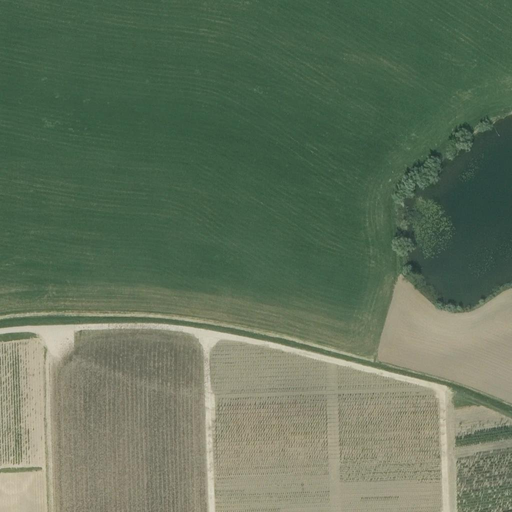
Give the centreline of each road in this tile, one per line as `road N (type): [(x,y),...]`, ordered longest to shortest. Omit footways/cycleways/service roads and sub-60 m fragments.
road 1 (track): [(211,511),(203,333),(55,328),(67,355)]
road 2 (track): [(442,455),(207,399)]
road 3 (track): [(67,355),(81,368),(125,379),(130,511)]
